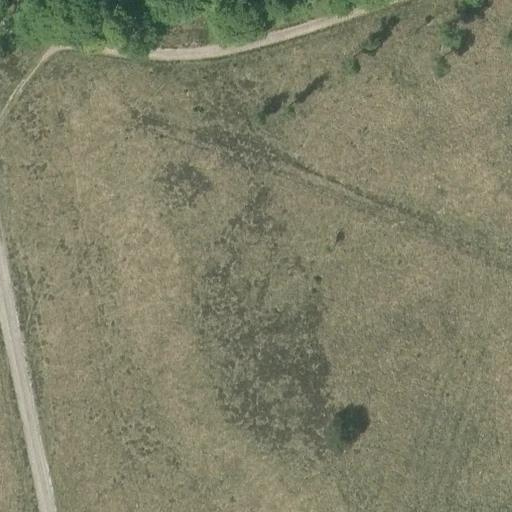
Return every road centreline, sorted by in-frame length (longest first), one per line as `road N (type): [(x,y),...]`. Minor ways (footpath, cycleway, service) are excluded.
road 1 (track): [(0,24),(138,51),(209,51),(385,0)]
road 2 (track): [(45,511),(0,281)]
